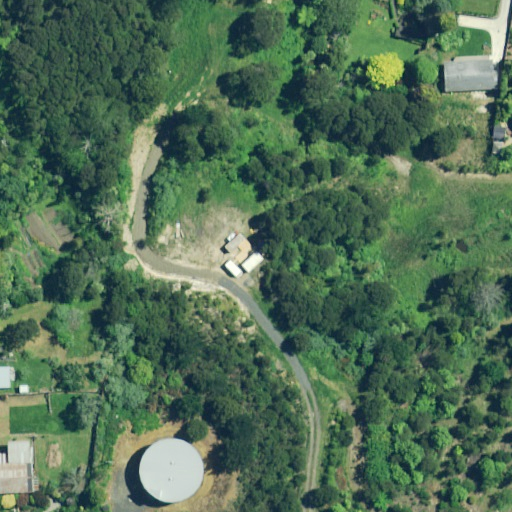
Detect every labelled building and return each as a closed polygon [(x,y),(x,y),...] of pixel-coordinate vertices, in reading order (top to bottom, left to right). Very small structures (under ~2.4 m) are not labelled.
[(420,17),(402,12),(395,34),(413,40),(420,17)] [(504,125),(493,124),(491,137),(503,138),(504,125)] [(507,141),(493,140),(493,156),(506,156),(507,141)] [(177,227),(166,221),(155,239),(166,245),(177,227)] [(0,367),(0,388),(12,388),(12,368),(0,367)] [(158,501),(164,503),(171,503),(175,503),(180,502),(185,500),(190,497),(194,493),(197,488),(200,484),(201,478),(202,473),(202,467),(200,462),(198,457),(195,452),(191,448),(187,445),(182,442),(177,441),(171,440),(166,440),(160,442),(155,444),(150,447),(146,450),(143,455),(141,460),(139,465),(138,471),(139,476),(140,482),(142,487),(145,491),(149,495),(153,499),(158,501)] [(29,463),(28,442),(7,443),(8,450),(0,449),(0,493),(27,492),(26,463),(29,463)]
